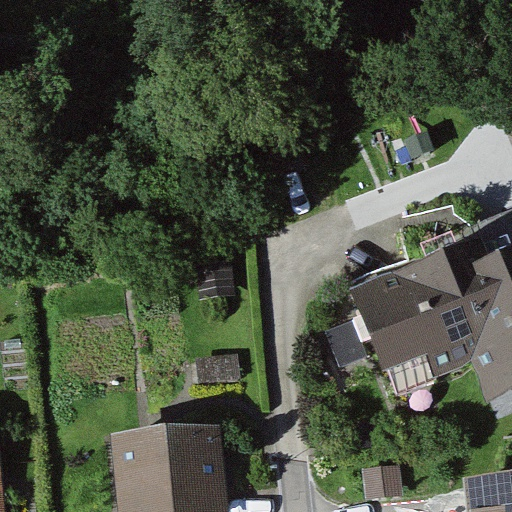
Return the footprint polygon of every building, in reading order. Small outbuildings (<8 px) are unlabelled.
[(484,273),(475,251),(357,299),(396,397),(436,382),(433,374),(475,358),(481,341),(466,303),(490,293),(484,273)] [(511,262),(484,273),(490,293),(466,303),(481,341),(475,358),(486,385),(511,374),(511,262)] [(232,264),(196,267),(200,303),(235,299),(232,264)] [(242,382),(239,357),(197,361),(200,387),(242,382)] [(221,511),(214,437),(118,447),(124,511),(221,511)] [(511,511),(511,486),(472,490),(473,511),(511,511)]
